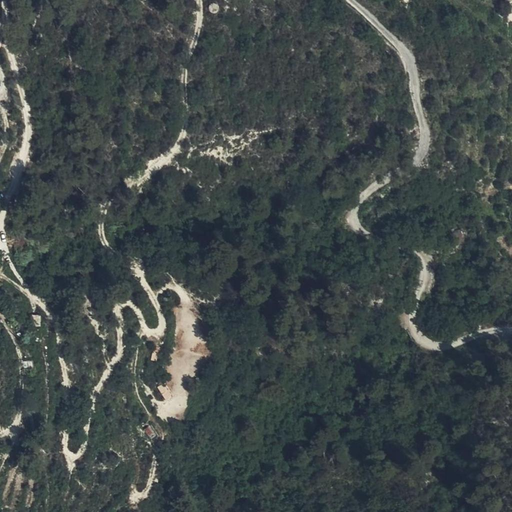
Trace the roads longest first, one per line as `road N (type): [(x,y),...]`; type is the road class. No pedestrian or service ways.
road 1 (track): [(196,0),(177,148),(125,184),(101,216),(106,246),(159,305),(161,326),(146,330),(130,305),(118,305),(118,348),(90,405),(81,452),(64,455),(67,393),(45,309),(0,276)]
road 2 (track): [(0,310),(21,364),(21,407),(0,471)]
